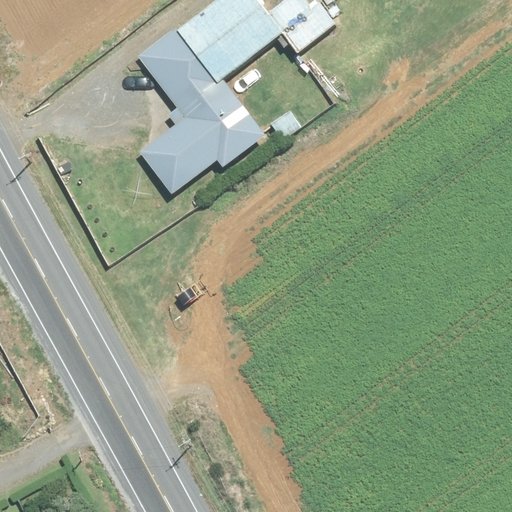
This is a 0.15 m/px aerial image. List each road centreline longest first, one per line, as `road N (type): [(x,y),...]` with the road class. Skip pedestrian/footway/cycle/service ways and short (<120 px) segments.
road 1 (tertiary): [(171,511),(0,196)]
road 2 (track): [(115,406),(172,386),(213,395),(283,511)]
